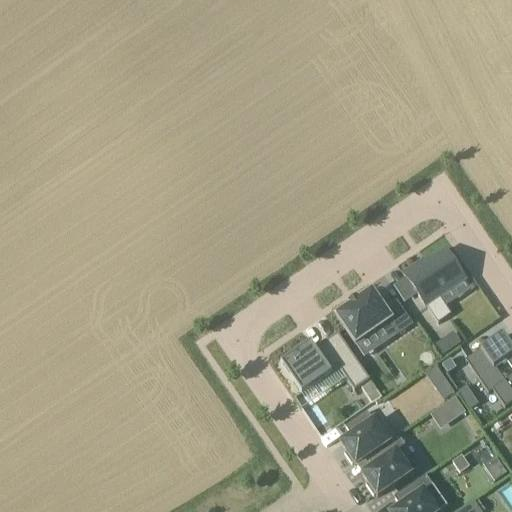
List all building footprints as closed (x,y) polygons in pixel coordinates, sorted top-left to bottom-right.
[(420,264),(403,276),(425,309),(426,309),(437,325),(450,316),(439,300),(465,282),(445,253),(423,268),(420,264)] [(335,319),(356,347),(387,326),(396,339),(413,327),(396,304),(384,313),(371,294),(357,304),(357,303),(348,308),(349,310),(335,319)] [(281,366),(302,397),(332,376),(331,374),(338,369),(354,393),(370,382),(338,336),(322,347),(324,349),(316,354),(311,346),(281,366)] [(511,350),(503,337),(499,340),(466,363),(489,396),(493,393),(505,411),(511,406),(511,350)] [(456,370),(451,361),(442,367),(448,376),(456,370)] [(443,409),(454,424),(466,415),(455,400),(443,409)] [(367,460),(394,441),(379,420),(374,423),(367,413),(345,429),(352,439),(341,446),(347,454),(344,455),(352,467),(354,465),(356,467),(367,460)] [(378,499),(420,469),(399,438),(394,441),(367,460),(374,470),(363,477),(368,485),(366,487),(373,498),(376,496),(378,499)] [(452,464),(460,476),(470,469),(462,457),(452,464)] [(495,480),(506,472),(496,458),(484,466),(495,480)] [(442,511),(448,509),(426,477),(394,499),(401,509),(397,511),(442,511)]
